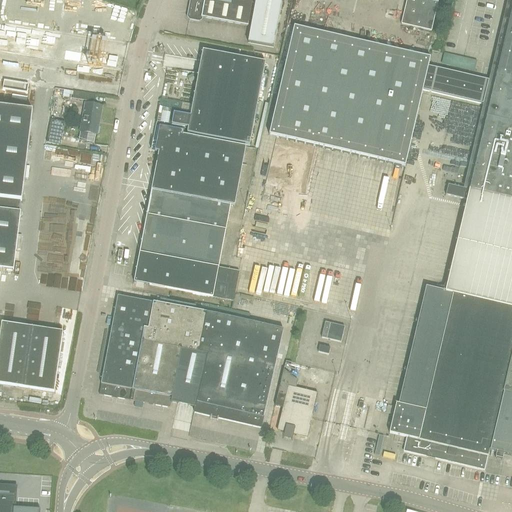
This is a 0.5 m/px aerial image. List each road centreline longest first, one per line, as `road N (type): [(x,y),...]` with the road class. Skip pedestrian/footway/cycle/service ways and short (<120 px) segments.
road 1 (unclassified): [(61,431),(137,54),(156,0)]
road 2 (tertiary): [(454,511),(170,452)]
